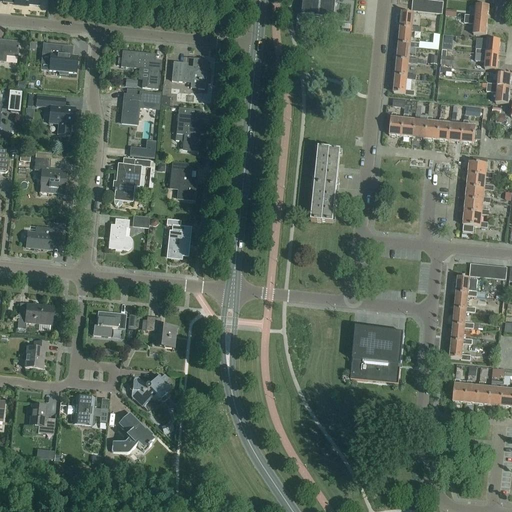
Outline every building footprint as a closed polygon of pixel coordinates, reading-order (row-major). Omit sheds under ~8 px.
[(301,0),(300,15),(302,16),(302,17),(334,20),(335,0),(301,0)] [(464,20),(487,22),(488,8),(476,7),(475,17),(465,16),(464,20)] [(411,31),(411,32),(420,33),(421,28),(412,27),(413,15),(402,14),(400,30),(411,31)] [(487,22),(464,20),(464,24),(475,25),(474,36),(486,37),(487,22)] [(411,31),(400,30),(399,46),(410,47),(410,48),(419,49),(419,44),(410,43),(411,32),(411,31)] [(0,63),(5,64),(6,57),(17,59),(19,43),(3,41),(3,44),(0,43),(0,63)] [(476,54),(498,57),(500,42),(488,41),(486,51),(476,50),(476,54)] [(76,75),(78,58),(59,56),(60,47),(43,46),(42,55),(50,56),(48,72),(59,73),(59,76),(67,77),(68,74),(76,75)] [(410,47),(399,46),(397,62),(408,64),(422,66),(423,60),(409,59),(410,48),(410,47)] [(142,79),(141,89),(157,91),(160,63),(154,62),(154,56),(122,53),(121,68),(147,71),(146,80),(142,79)] [(497,71),(498,57),(476,54),(467,54),(467,61),(475,62),(474,66),(485,67),(485,70),(497,71)] [(441,66),(453,67),(454,58),(442,57),(441,66)] [(207,62),(193,60),(192,69),(186,69),(186,66),(173,64),(171,82),(184,84),(185,82),(191,82),(190,89),(204,91),(207,62)] [(408,64),(397,62),(395,78),(406,79),(406,80),(415,81),(416,79),(427,80),(427,74),(416,73),(416,76),(407,75),(408,64)] [(487,89),(509,91),(511,77),(498,76),(497,86),(487,85),(487,89)] [(406,79),(395,78),(393,95),(405,96),(414,97),(414,92),(405,91),(406,80),(406,79)] [(125,89),(136,90),(137,82),(125,81),(125,89)] [(509,91),(487,89),(486,93),(497,94),(496,105),(508,106),(509,91)] [(20,112),(22,94),(11,93),(9,111),(20,112)] [(136,126),(138,109),(159,111),(160,97),(140,95),(139,98),(124,96),(121,125),(136,126)] [(36,97),(35,108),(50,109),(48,125),(57,126),(56,135),(69,137),(72,107),(71,107),(71,109),(63,108),(64,100),(36,97)] [(170,99),(162,98),(161,108),(169,109),(170,99)] [(203,136),(199,135),(201,112),(178,110),(178,116),(179,116),(177,135),(176,135),(175,141),(183,142),(182,149),(197,151),(199,136),(203,136)] [(402,138),(403,121),(396,120),(396,115),(392,115),(391,120),(389,137),(402,138)] [(414,139),(415,122),(408,121),(409,116),(404,116),(403,121),(402,138),(414,139)] [(414,139),(426,140),(427,123),(420,123),(420,118),(416,117),(415,122),(414,139)] [(427,123),(426,140),(438,142),(439,125),(432,124),(432,119),(428,118),(427,123)] [(450,143),(451,126),(444,125),(444,120),(440,120),(439,125),(438,142),(450,143)] [(462,144),(463,127),(456,126),(456,121),(452,121),(451,126),(450,143),(462,144)] [(468,127),(468,122),(464,122),(463,127),(462,144),(474,145),(476,128),(468,127)] [(154,160),(155,151),(145,151),(130,149),(129,158),(154,160)] [(333,225),(334,209),(340,152),(318,149),(310,223),(333,225)] [(0,174),(5,175),(6,175),(6,174),(7,173),(8,162),(4,161),(5,152),(0,151),(0,174)] [(20,163),(29,164),(30,156),(20,155),(20,163)] [(50,161),(35,160),(34,171),(41,172),(40,190),(39,195),(64,197),(66,174),(49,172),(50,161)] [(123,204),(123,203),(133,204),(134,188),(139,189),(139,188),(138,188),(140,169),(141,169),(141,168),(149,169),(150,163),(123,160),(123,166),(118,166),(120,167),(118,184),(112,183),(111,192),(115,192),(114,203),(114,204),(114,205),(114,206),(115,206),(115,207),(116,207),(117,208),(118,208),(119,208),(120,208),(121,207),(122,206),(123,206),(123,205),(123,204)] [(469,177),(486,179),(492,180),(493,174),(486,174),(487,166),(470,164),(469,177)] [(192,202),(195,178),(190,178),(192,167),(173,165),(172,171),(170,190),(178,191),(177,200),(192,202)] [(467,189),(484,192),(495,193),(495,188),(485,187),(486,179),(469,177),(467,189)] [(466,202),(483,204),(490,205),(490,200),(484,199),(484,192),(467,189),(466,202)] [(464,214),(482,216),(488,217),(489,212),(482,211),(483,204),(466,202),(464,214)] [(482,216),(464,214),(462,233),(473,235),(474,229),(480,229),(487,230),(488,225),(481,224),(482,216)] [(148,230),(149,220),(134,218),(132,228),(148,230)] [(166,221),(166,227),(172,228),(171,233),(169,233),(167,257),(168,260),(180,261),(180,257),(187,258),(189,230),(180,229),(180,223),(166,221)] [(126,229),(128,229),(128,223),(116,222),(115,228),(111,227),(109,250),(128,252),(130,250),(131,242),(129,240),(124,239),(125,229),(126,229)] [(52,252),(52,247),(60,248),(61,235),(53,234),(54,230),(35,228),(35,234),(28,234),(26,249),(52,252)] [(468,297),(467,298),(480,300),(481,294),(477,294),(468,293),(469,281),(465,280),(463,280),(462,280),(458,280),(456,296),(468,297)] [(466,309),(467,298),(468,297),(456,296),(455,312),(466,313),(466,314),(475,315),(475,310),(466,309)] [(19,315),(18,329),(25,330),(25,324),(50,327),(51,311),(42,311),(42,308),(27,306),(26,316),(19,315)] [(465,329),(465,330),(482,332),(482,326),(465,325),(466,314),(466,313),(455,312),(453,328),(465,329)] [(124,331),(126,316),(112,315),(112,317),(98,315),(96,328),(93,328),(93,337),(110,339),(111,330),(124,331)] [(160,319),(146,318),(145,331),(157,333),(155,347),(151,347),(172,349),(171,352),(172,352),(172,349),(176,350),(178,328),(160,327),(160,319)] [(463,345),(463,346),(472,347),(472,342),(463,341),(465,330),(465,329),(453,328),(451,344),(463,345)] [(353,365),(352,365),(350,381),(398,386),(400,370),(399,370),(399,366),(400,366),(403,334),(355,329),(352,361),(353,361),(353,365)] [(24,369),(43,371),(45,352),(47,353),(48,345),(34,343),(33,350),(26,349),(24,369)] [(462,357),(463,346),(463,345),(451,344),(450,360),(461,361),(461,362),(470,363),(471,357),(462,357)] [(169,392),(170,392),(170,391),(170,390),(170,389),(169,389),(169,388),(168,387),(165,384),(169,380),(164,376),(160,380),(156,376),(158,378),(148,387),(147,387),(146,387),(145,388),(139,381),(137,381),(136,381),(135,381),(134,381),(134,382),(133,383),(132,383),(131,396),(131,397),(131,398),(131,399),(132,400),(139,407),(140,406),(142,408),(149,401),(164,403),(166,400),(164,398),(169,392)] [(454,386),(452,403),(465,404),(467,388),(459,387),(460,382),(455,381),(455,387),(454,386)] [(467,382),(467,388),(465,404),(477,406),(478,389),(471,388),(472,383),(467,382)] [(483,389),(484,384),(479,383),(478,389),(477,406),(489,407),(491,390),(483,389)] [(491,390),(489,407),(501,408),(502,391),(495,390),(495,385),(491,385),(491,390)] [(502,391),(501,408),(511,409),(511,392),(507,392),(507,386),(503,386),(502,391)] [(70,424),(94,426),(96,402),(73,400),(72,408),(68,407),(67,416),(71,417),(70,424)] [(54,421),(44,420),(45,407),(31,406),(29,427),(38,428),(37,434),(53,436),(54,421)] [(108,412),(100,411),(99,423),(106,424),(108,412)] [(157,438),(131,413),(119,425),(128,435),(125,437),(128,440),(125,443),(124,444),(123,444),(112,443),(111,454),(126,455),(127,455),(128,455),(129,455),(129,454),(137,447),(144,454),(151,446),(150,445),(157,438)] [(54,453),(45,452),(44,461),(53,461),(54,453)] [(102,467),(103,459),(92,457),(91,465),(102,467)]
